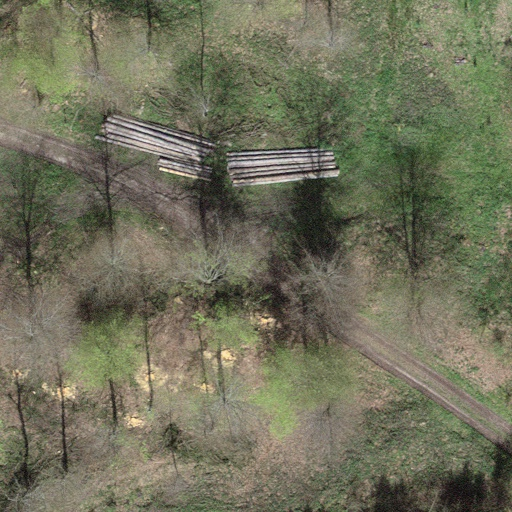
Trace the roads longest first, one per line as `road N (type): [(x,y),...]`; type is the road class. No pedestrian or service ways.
road 1 (track): [(511,454),(344,336),(178,197)]
road 2 (track): [(178,197),(500,179)]
road 3 (track): [(0,146),(178,197)]
